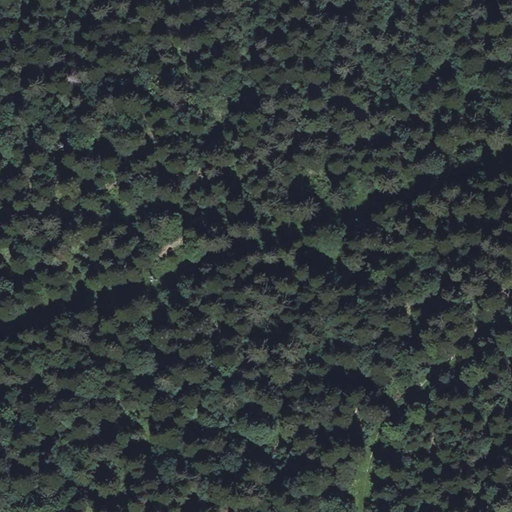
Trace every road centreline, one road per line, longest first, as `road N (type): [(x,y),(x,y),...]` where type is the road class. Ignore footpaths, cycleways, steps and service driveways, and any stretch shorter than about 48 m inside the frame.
road 1 (track): [(511,156),(0,332)]
road 2 (track): [(356,511),(376,433),(511,293)]
